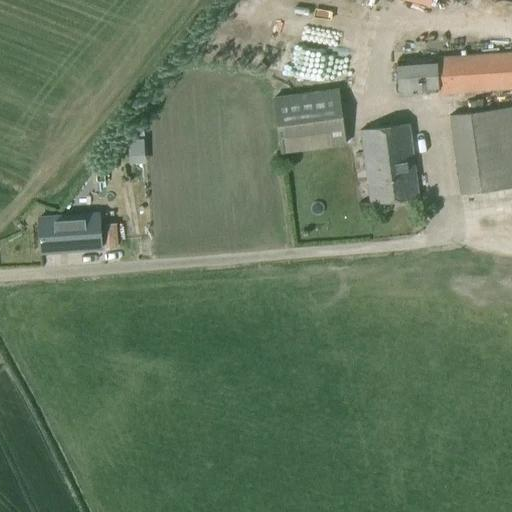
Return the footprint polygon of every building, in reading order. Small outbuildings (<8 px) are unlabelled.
[(401,0),(429,8),(431,0),(401,0)] [(399,97),(511,88),(511,55),(397,63),(399,97)] [(283,155),(345,146),(337,90),(275,99),(283,155)] [(461,195),(511,188),(511,122),(510,109),(451,118),(461,195)] [(371,204),(418,198),(407,126),(361,133),(371,204)] [(43,252),(101,248),(99,224),(41,228),(43,252)] [(107,248),(117,247),(116,225),(106,226),(107,248)]
